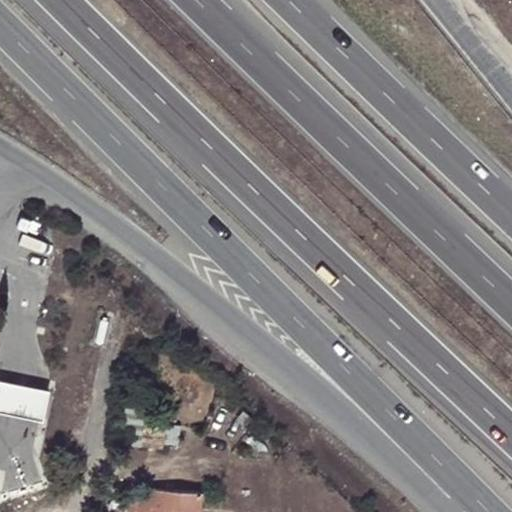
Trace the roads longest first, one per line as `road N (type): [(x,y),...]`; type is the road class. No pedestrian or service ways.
road 1 (primary): [(0,26),(487,511)]
road 2 (motorway): [(60,0),(511,432)]
road 3 (primary): [(0,146),(86,195),(453,511)]
road 4 (motorway): [(511,293),(207,0)]
road 5 (primary): [(511,214),(291,0)]
road 6 (residential): [(108,363),(80,511)]
road 7 (primary): [(511,96),(432,0)]
